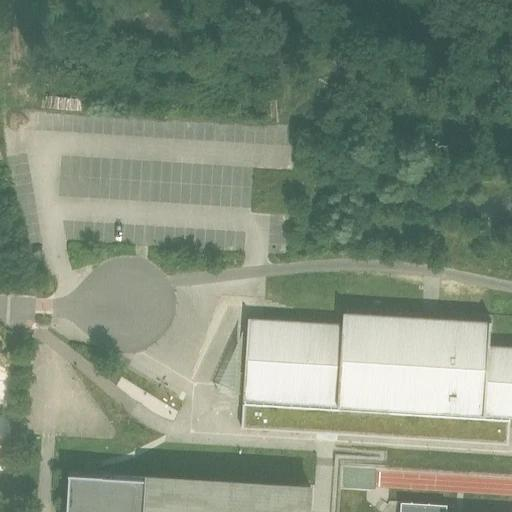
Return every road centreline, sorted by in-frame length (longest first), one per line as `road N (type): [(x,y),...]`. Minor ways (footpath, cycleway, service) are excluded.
road 1 (unclassified): [(119,294),(335,266),(511,290)]
road 2 (residential): [(0,310),(119,294)]
